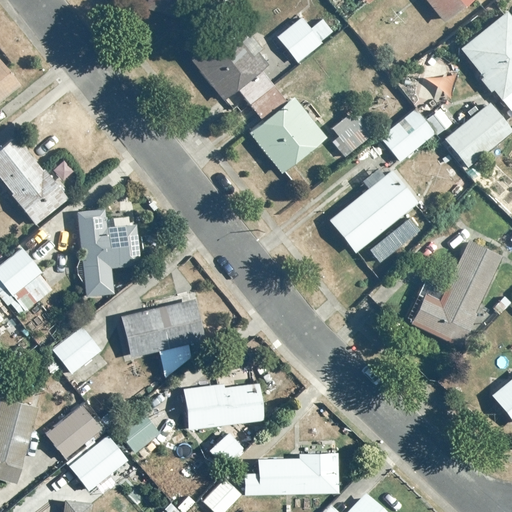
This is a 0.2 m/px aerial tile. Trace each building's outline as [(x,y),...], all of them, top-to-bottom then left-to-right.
[(239,0),(228,0),(189,26),(221,72),(267,41),(239,0)] [(511,0),(489,0),(460,22),(495,67),(511,53),(511,0)] [(306,27),(297,15),(272,34),(293,61),(331,31),(319,17),(306,27)] [(0,35),(0,74),(19,59),(0,35)] [(297,62),(246,100),(282,147),(333,109),(297,62)] [(483,72),(440,106),(463,136),(507,103),(483,72)] [(0,119),(0,152),(35,194),(65,168),(14,108),(0,119)] [(327,135),(342,155),(375,129),(360,109),(327,135)] [(392,141),(328,190),(356,225),(419,175),(392,141)] [(140,174),(73,182),(83,265),(150,257),(140,174)] [(459,321),(500,226),(448,204),(407,299),(459,321)] [(0,298),(4,304),(8,301),(17,314),(50,288),(17,246),(0,259),(0,298)] [(399,263),(385,246),(363,264),(378,281),(399,263)] [(117,286),(127,327),(200,308),(189,267),(117,286)] [(97,350),(78,325),(48,348),(67,373),(97,350)] [(511,345),(490,363),(511,389),(511,345)] [(186,364),(191,399),(266,389),(261,354),(186,364)] [(0,372),(0,450),(15,454),(33,376),(1,369),(0,372)] [(97,427),(76,401),(40,431),(61,457),(97,427)] [(154,432),(142,417),(119,437),(131,451),(154,432)] [(243,420),(244,468),(343,466),(342,418),(243,420)] [(237,447),(223,430),(203,447),(218,464),(237,447)] [(313,511),(387,511),(410,489),(373,452),(313,511)] [(90,511),(94,471),(42,466),(38,511),(90,511)] [(218,511),(237,494),(220,477),(198,499),(210,511),(218,511)] [(168,500),(165,504),(157,511),(183,511),(193,502),(184,493),(173,505),(168,500)]
